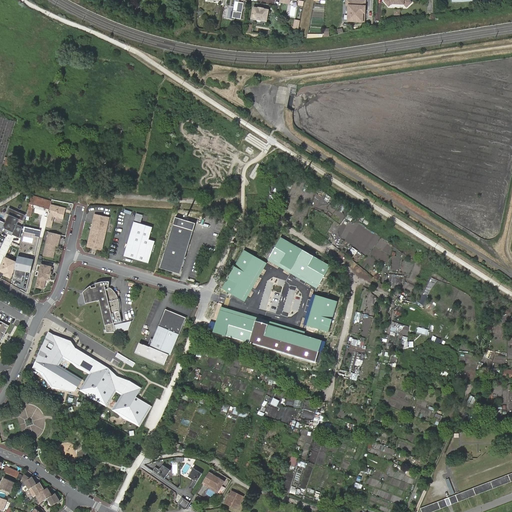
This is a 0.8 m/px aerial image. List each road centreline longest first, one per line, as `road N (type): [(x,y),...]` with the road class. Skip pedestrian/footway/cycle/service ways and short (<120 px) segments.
road 1 (track): [(115,511),(200,324),(238,216)]
road 2 (unknown): [(338,511),(255,487),(203,456),(141,458)]
road 3 (unknown): [(232,203),(83,192)]
road 4 (residential): [(70,254),(207,296)]
